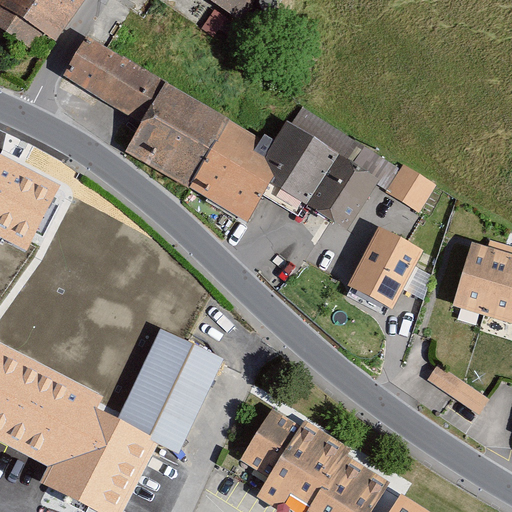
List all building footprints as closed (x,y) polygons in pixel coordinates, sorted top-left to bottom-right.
[(0,0),(0,27),(32,47),(42,31),(55,41),(83,0),(0,0)] [(167,83),(88,36),(63,77),(142,123),(167,83)] [(167,83),(142,123),(127,151),(248,222),(263,196),(274,179),(265,156),(274,141),(167,83)] [(287,121),(274,141),(265,156),(274,179),(263,196),(299,216),(306,205),(341,156),(287,121)] [(61,185),(0,153),(0,237),(27,252),(61,185)] [(380,181),(341,156),(306,205),(347,231),(380,181)] [(419,214),(436,185),(403,165),(386,193),(419,214)] [(424,251),(379,228),(348,287),(393,310),(424,251)] [(511,257),(469,246),(452,305),(511,321),(511,257)] [(161,330),(118,418),(159,438),(181,448),(223,359),(161,330)] [(100,511),(122,511),(159,438),(118,418),(101,409),(109,394),(0,340),(0,438),(53,464),(43,484),(100,511)] [(490,400),(437,365),(427,381),(479,415),(490,400)] [(371,511),(390,483),(348,456),(353,449),(305,419),(300,427),(273,410),(240,461),(269,479),(258,497),(282,511),(371,511)] [(429,511),(402,494),(390,511),(429,511)]
